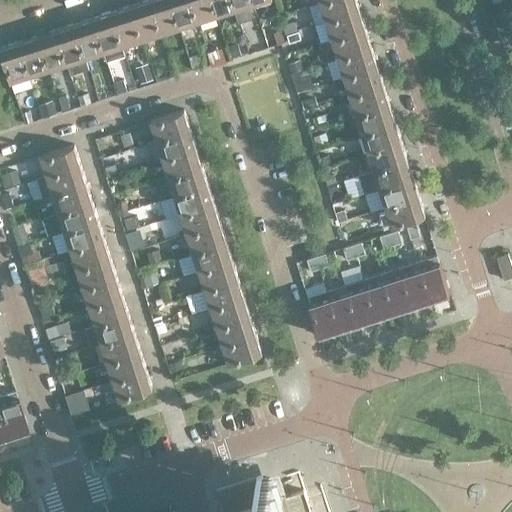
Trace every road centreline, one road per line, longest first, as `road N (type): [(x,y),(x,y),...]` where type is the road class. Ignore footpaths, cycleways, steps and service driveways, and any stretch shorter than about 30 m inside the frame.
road 1 (unclassified): [(328,401),(221,82),(201,75),(0,143)]
road 2 (unclassified): [(81,498),(0,249)]
road 3 (unclassified): [(388,0),(460,225)]
road 4 (unclassified): [(511,190),(452,0)]
road 5 (unclassified): [(328,401),(346,385),(495,334)]
road 6 (unclassified): [(189,464),(306,423),(328,401)]
